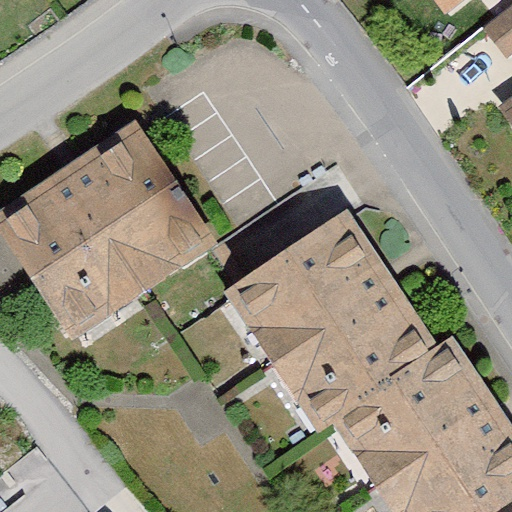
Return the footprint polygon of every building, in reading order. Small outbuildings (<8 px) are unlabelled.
[(511,52),(511,6),(490,24),(511,52)] [(511,93),(492,106),(511,135),(511,93)] [(123,117),(0,194),(0,251),(57,340),(205,245),(123,117)] [(338,200),(218,276),(313,423),(432,347),(338,200)] [(470,511),(511,484),(511,440),(441,337),(432,347),(313,423),(320,433),(362,496),(372,511),(470,511)]
